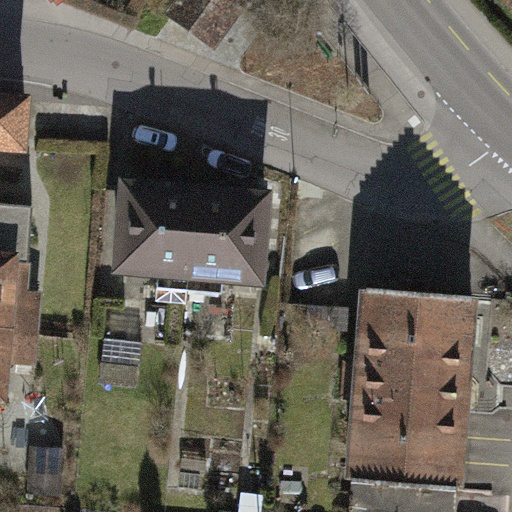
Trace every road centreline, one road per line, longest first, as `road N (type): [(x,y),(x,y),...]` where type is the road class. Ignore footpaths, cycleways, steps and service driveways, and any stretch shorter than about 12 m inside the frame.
road 1 (residential): [(511,140),(449,183),(420,188),(114,68),(0,45)]
road 2 (tertiary): [(402,0),(511,131)]
